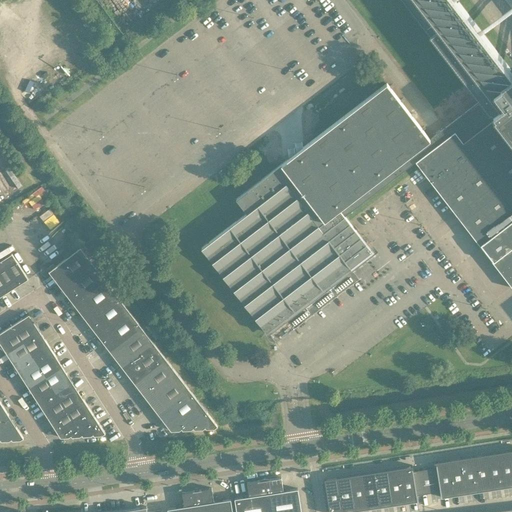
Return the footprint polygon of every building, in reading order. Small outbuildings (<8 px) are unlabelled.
[(247,212),(201,247),(265,330),(266,332),(371,251),(366,243),(348,221),(344,216),(412,163),(415,161),(415,162),(511,287),(511,74),(509,71),(511,70),(458,2),(457,3),(454,0),(403,0),(480,100),(450,123),(430,139),(386,83),(236,198),(247,212)] [(10,165),(0,171),(0,185),(7,196),(23,185),(10,165)] [(217,426),(141,327),(80,247),(55,266),(53,263),(46,268),(171,430),(179,430),(181,428),(182,430),(191,429),(193,427),(194,429),(202,428),(205,427),(206,428),(214,428),(216,426),(217,426)] [(0,296),(28,279),(12,253),(0,260),(0,296)] [(105,433),(61,364),(29,314),(0,332),(0,342),(60,437),(68,436),(71,435),(72,436),(79,436),(82,434),(83,436),(90,435),(93,434),(94,435),(101,435),(104,433),(105,433)] [(23,438),(0,401),(0,439),(1,441),(9,440),(11,438),(12,440),(20,439),(22,438),(23,438)] [(511,449),(435,461),(436,467),(440,491),(441,497),(511,485),(511,449)] [(412,465),(324,479),(329,511),(343,511),(417,500),(417,495),(413,471),(412,465)] [(436,467),(413,471),(417,495),(440,491),(436,467)] [(281,476),(269,478),(263,477),(264,478),(268,511),(301,511),(298,488),(283,490),(281,476)] [(249,496),(234,498),(236,511),(268,511),(264,478),(263,477),(259,480),(247,482),(249,496)] [(232,511),(230,499),(214,501),(211,487),(182,492),(184,506),(167,508),(167,511),(232,511)]
